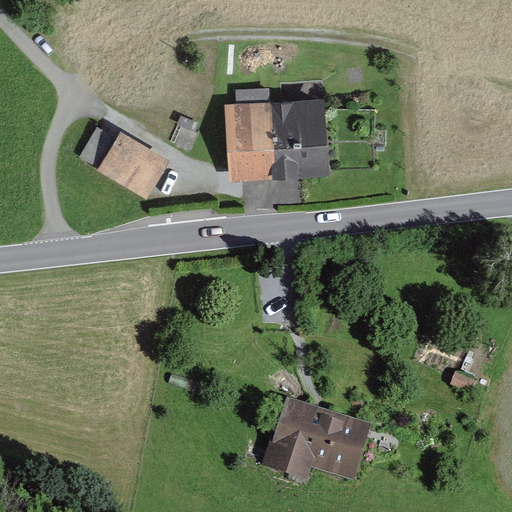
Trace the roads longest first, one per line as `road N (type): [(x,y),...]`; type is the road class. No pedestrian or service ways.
road 1 (tertiary): [(0,258),(511,199)]
road 2 (track): [(71,87),(137,47),(244,30),(376,39),(511,85)]
